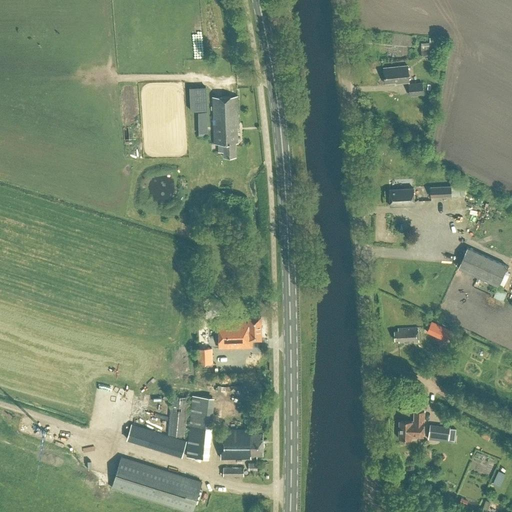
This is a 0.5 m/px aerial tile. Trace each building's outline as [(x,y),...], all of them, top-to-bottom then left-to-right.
[(420,40),(421,56),(430,55),(429,40),(420,40)] [(395,83),(409,81),(409,80),(407,64),(384,66),(382,66),(384,83),(395,82),(395,83)] [(408,83),(409,95),(423,93),(422,82),(408,83)] [(206,86),(189,87),(190,110),(207,110),(206,86)] [(236,155),(235,142),(238,142),(237,132),(238,132),(237,95),(212,96),(214,142),(218,142),(218,151),(223,151),(223,156),(236,155)] [(207,112),(198,112),(199,133),(199,134),(208,134),(208,132),(207,112)] [(430,187),(430,197),(451,196),(451,187),(430,187)] [(390,189),(391,206),(415,204),(414,188),(390,189)] [(457,267),(498,285),(507,265),(467,246),(457,267)] [(494,295),(504,300),(508,291),(498,286),(494,295)] [(219,348),(249,347),(249,339),(261,339),(261,315),(248,316),(248,319),(218,320),(219,348)] [(427,326),(428,333),(440,332),(439,325),(427,326)] [(418,341),(417,327),(397,328),(397,330),(394,331),(394,340),(398,339),(398,342),(418,341)] [(452,328),(447,337),(452,340),(457,331),(452,328)] [(197,363),(212,363),(211,347),(197,347),(197,363)] [(185,436),(189,392),(170,390),(166,434),(185,436)] [(192,395),(191,403),(186,455),(208,457),(214,397),(192,395)] [(423,421),(423,411),(414,410),(413,420),(411,420),(399,420),(398,438),(411,438),(411,436),(423,436),(423,421)] [(429,424),(428,438),(448,440),(449,426),(429,424)] [(250,432),(250,426),(247,426),(247,428),(220,428),(220,456),(250,457),(250,454),(263,453),(263,432),(250,432)] [(189,511),(191,511),(201,483),(121,457),(111,487),(189,511)] [(243,475),(243,465),(223,465),(223,475),(243,475)] [(485,484),(489,477),(482,473),(478,480),(485,484)]
